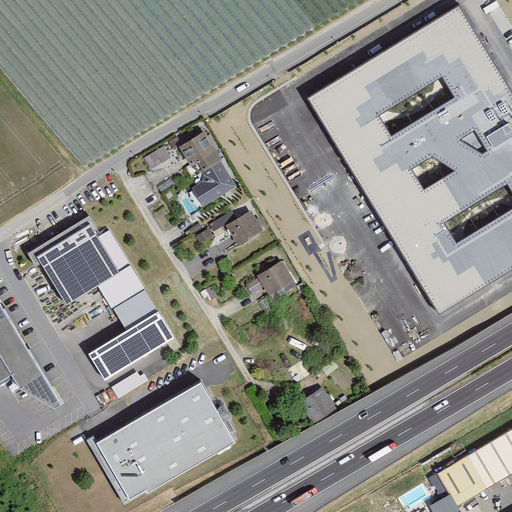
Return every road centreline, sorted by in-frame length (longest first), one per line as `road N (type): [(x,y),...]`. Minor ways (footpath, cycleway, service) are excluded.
road 1 (motorway): [(511,333),(207,511)]
road 2 (unclassified): [(113,162),(388,0)]
road 3 (motorway): [(267,511),(511,369)]
road 4 (residential): [(258,388),(113,162)]
road 5 (unclassified): [(0,231),(113,162)]
